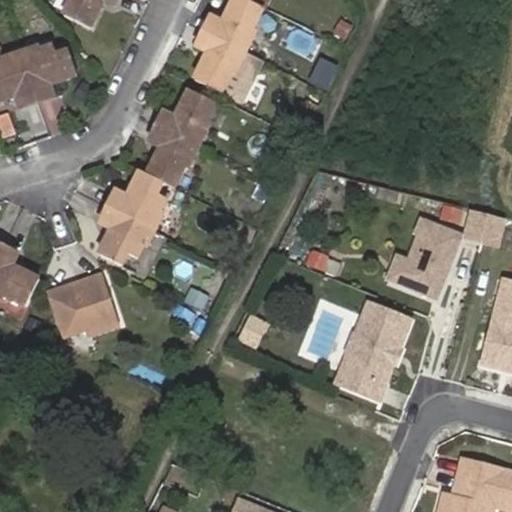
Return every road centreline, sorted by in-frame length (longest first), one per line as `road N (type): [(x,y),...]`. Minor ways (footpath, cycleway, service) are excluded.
road 1 (residential): [(175,0),(101,157),(0,184)]
road 2 (residential): [(511,423),(437,409),(390,511)]
